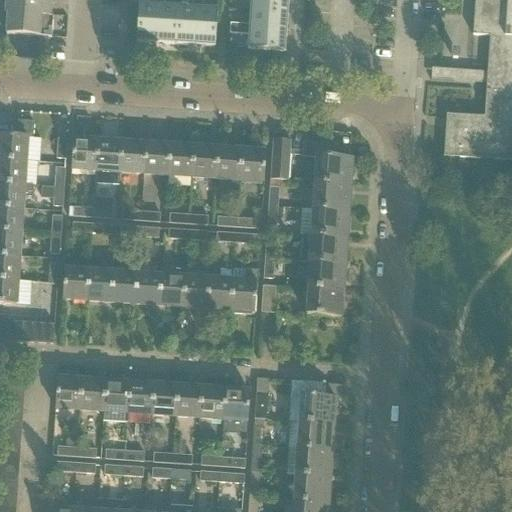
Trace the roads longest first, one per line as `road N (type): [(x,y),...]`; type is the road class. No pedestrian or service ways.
road 1 (residential): [(385,375),(0,353)]
road 2 (residential): [(398,114),(76,86)]
road 3 (residential): [(385,375),(398,114)]
road 4 (residential): [(377,511),(385,375)]
